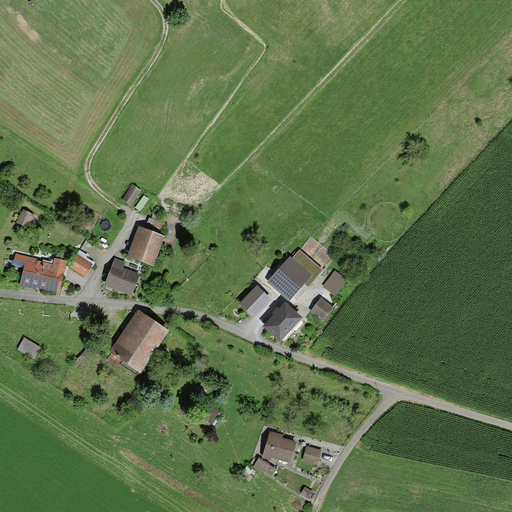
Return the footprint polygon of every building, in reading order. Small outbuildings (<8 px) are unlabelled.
[(132,185),(122,199),(131,206),(141,192),(132,185)] [(144,197),(135,209),(140,213),(148,201),(144,197)] [(20,215),(17,224),(29,230),(33,221),(20,215)] [(139,229),(128,259),(153,269),(164,239),(161,238),(166,225),(149,219),(144,231),(139,229)] [(308,288),(323,272),(299,251),(293,259),(291,257),(268,284),(290,303),(305,286),(308,288)] [(24,269),(20,289),(38,293),(39,289),(58,294),(66,263),(54,260),(53,265),(36,261),(36,259),(15,253),(12,266),(24,269)] [(77,256),(70,268),(85,277),(93,266),(77,256)] [(116,259),(105,287),(133,298),(142,275),(125,268),(126,263),(116,259)] [(324,288),(336,297),(348,281),(336,272),(324,288)] [(257,287),(239,306),(254,320),(272,301),(257,287)] [(321,300),(311,312),(323,321),(333,309),(321,300)] [(273,318),(263,328),(281,344),(304,320),(286,303),(281,309),(279,308),(271,316),(273,318)] [(110,355),(142,376),(169,334),(137,313),(110,355)] [(39,348),(23,340),(18,350),(34,358),(39,348)] [(296,444),(282,440),(283,436),(269,432),(262,460),(271,462),(272,459),(290,464),(296,444)] [(307,447),(302,463),(317,467),(321,451),(307,447)] [(278,471),(260,460),(256,467),(273,478),(278,471)] [(251,480),(256,471),(248,466),(242,475),(251,480)] [(306,490),(302,495),(308,500),(312,495),(306,490)]
